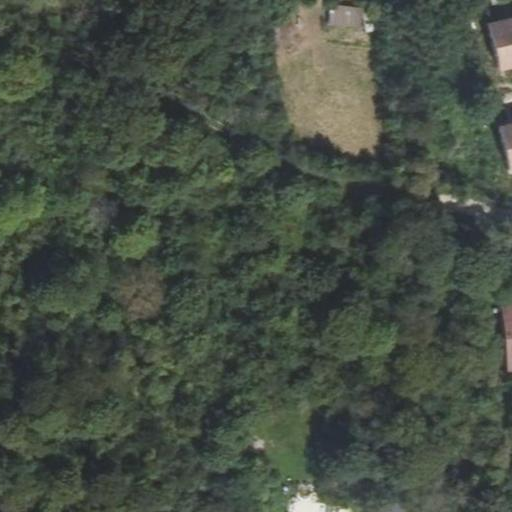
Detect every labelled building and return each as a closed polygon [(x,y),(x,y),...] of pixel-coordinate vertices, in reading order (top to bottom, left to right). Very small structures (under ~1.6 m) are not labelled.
[(358,14),(331,9),(328,23),(355,28),(358,14)] [(511,20),(491,26),(502,70),(511,68),(511,20)] [(413,43),(405,43),(404,61),(413,61),(413,43)] [(511,169),(511,126),(500,130),(510,170),(511,169)] [(511,296),(489,299),(495,352),(511,350),(511,296)] [(388,511),(390,503),(330,494),(327,511),(388,511)]
